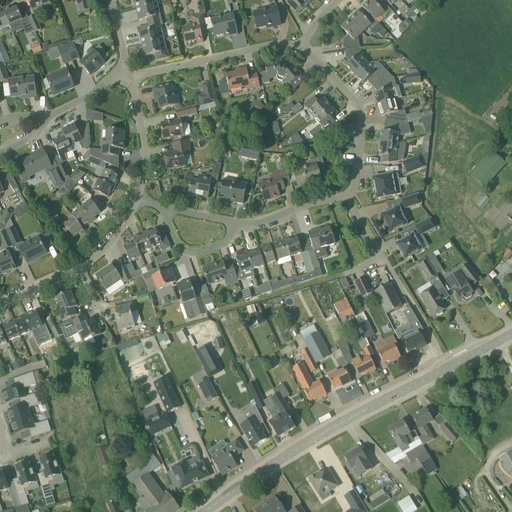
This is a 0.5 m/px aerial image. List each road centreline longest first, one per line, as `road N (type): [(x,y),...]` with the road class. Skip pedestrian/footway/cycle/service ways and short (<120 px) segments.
road 1 (secondary): [(204,511),(319,435),(511,333)]
road 2 (residential): [(344,196),(354,182),(360,112),(298,43)]
road 3 (residential): [(124,72),(298,43)]
road 4 (residential): [(124,72),(141,181),(135,202)]
road 5 (residential): [(11,132),(124,72)]
